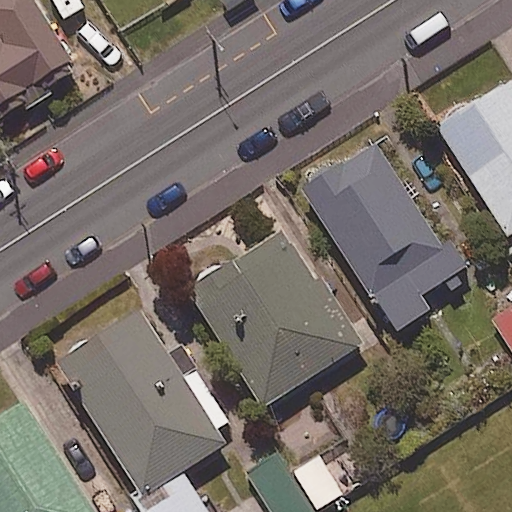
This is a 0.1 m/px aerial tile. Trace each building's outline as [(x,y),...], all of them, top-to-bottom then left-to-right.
[(0,0),(0,126),(5,134),(80,87),(74,78),(81,74),(33,0),(0,0)] [(511,88),(485,106),(476,103),(467,105),(458,110),(452,118),(451,125),(446,128),(511,231),(511,88)] [(317,187),(311,191),(382,304),(385,302),(403,332),(438,311),(429,297),(453,282),(458,290),(469,283),(465,276),(476,269),(458,240),(450,245),(386,143),(345,169),(337,167),(330,168),(323,172),(319,178),(317,187)] [(274,407),(370,347),(330,283),(323,287),(290,234),(233,269),(226,268),(218,270),(211,274),(205,280),(204,285),(199,288),(274,407)] [(179,353),(151,310),(66,365),(153,498),(145,504),(150,511),(213,511),(189,474),(236,443),(229,431),(242,423),(191,345),(179,353)] [(511,310),(497,320),(511,343),(511,310)] [(105,511),(33,403),(1,424),(0,422),(0,511),(105,511)] [(275,452),(244,472),(258,493),(231,511),(230,511),(312,511),(341,492),(319,459),(292,478),(275,452)]
